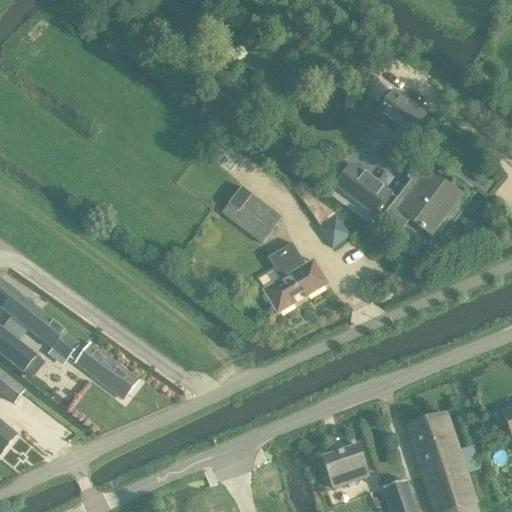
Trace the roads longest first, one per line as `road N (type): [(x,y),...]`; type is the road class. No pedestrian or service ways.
road 1 (unclassified): [(511,266),(74,461)]
road 2 (unclassified): [(96,509),(511,334)]
